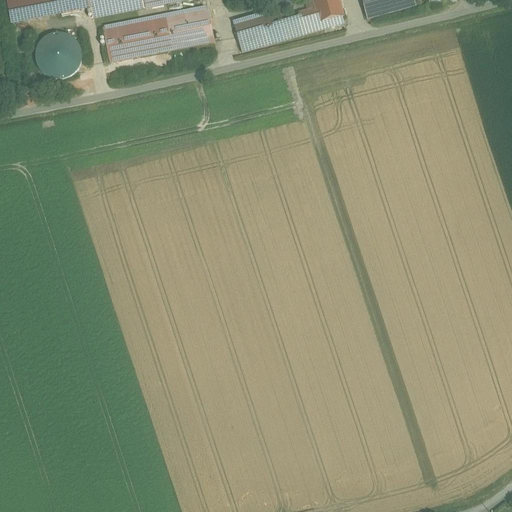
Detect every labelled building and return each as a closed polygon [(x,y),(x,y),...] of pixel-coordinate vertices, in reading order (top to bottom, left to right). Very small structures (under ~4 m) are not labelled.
[(88,0),(92,20),(191,0),(88,0)] [(339,0),(312,0),(315,9),(273,22),(277,36),(344,17),(339,0)] [(413,0),(362,0),(368,21),(415,8),(413,0)] [(208,9),(101,30),(107,64),(173,52),(215,43),(208,9)] [(104,22),(106,27),(115,24),(113,18),(104,22)] [(37,78),(79,76),(78,35),(36,37),(37,78)]
